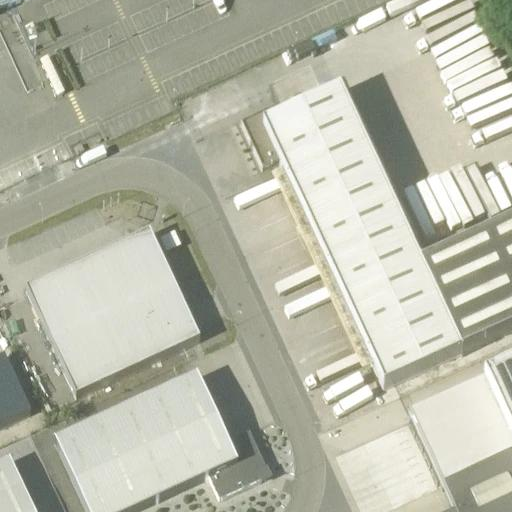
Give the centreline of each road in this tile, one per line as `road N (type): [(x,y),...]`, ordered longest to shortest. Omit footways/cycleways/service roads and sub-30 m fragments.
road 1 (unclassified): [(0,221),(107,171),(165,181),(199,211),(310,452),(299,511)]
road 2 (unknown): [(452,0),(107,171)]
